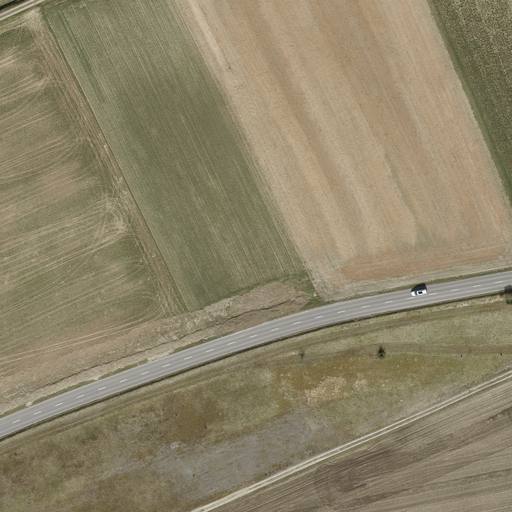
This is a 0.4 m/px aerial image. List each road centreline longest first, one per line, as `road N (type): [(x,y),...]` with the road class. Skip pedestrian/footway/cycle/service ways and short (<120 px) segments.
road 1 (secondary): [(0,428),(274,329),(511,278)]
road 2 (track): [(511,373),(196,511)]
